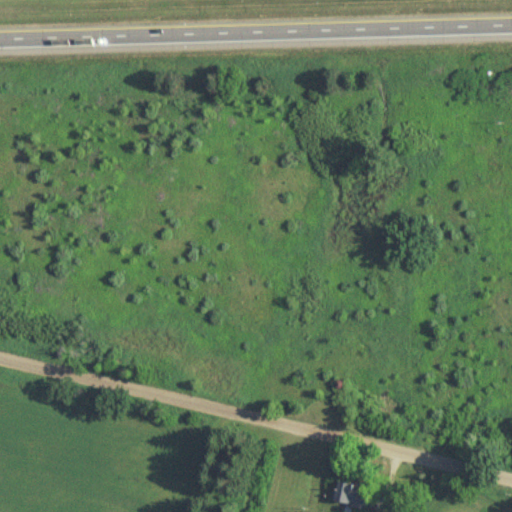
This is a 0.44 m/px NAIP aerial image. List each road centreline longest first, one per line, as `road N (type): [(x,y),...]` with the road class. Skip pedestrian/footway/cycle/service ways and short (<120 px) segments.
road 1 (residential): [(0,361),(511,482)]
road 2 (motorway): [(0,39),(511,25)]
